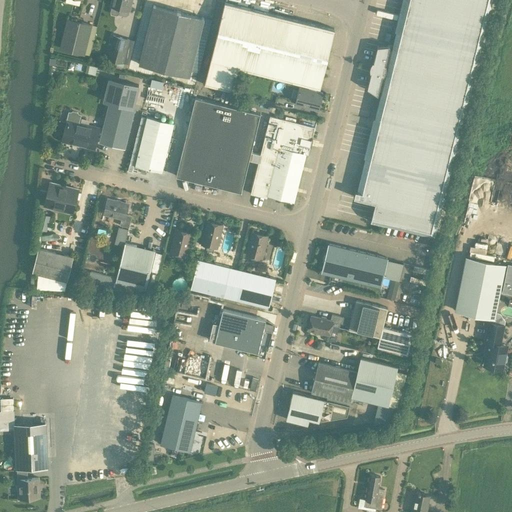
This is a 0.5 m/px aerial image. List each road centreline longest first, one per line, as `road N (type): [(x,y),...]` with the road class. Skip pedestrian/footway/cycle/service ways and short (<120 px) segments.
road 1 (unclassified): [(306,231),(52,167)]
road 2 (unclassified): [(264,477),(258,431),(306,231)]
road 3 (tertiary): [(264,477),(511,431)]
road 4 (unclassified): [(306,231),(361,10)]
road 5 (tertiary): [(120,511),(264,477)]
